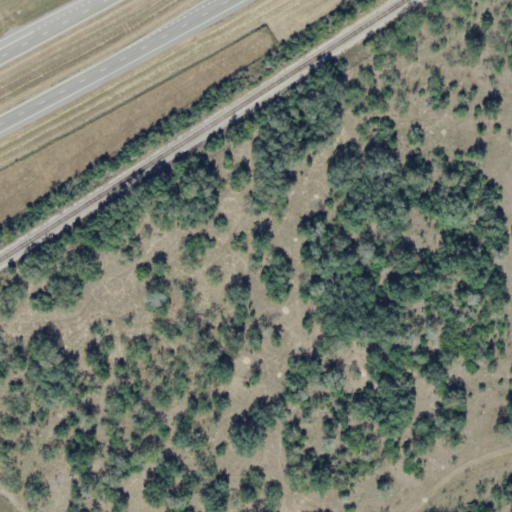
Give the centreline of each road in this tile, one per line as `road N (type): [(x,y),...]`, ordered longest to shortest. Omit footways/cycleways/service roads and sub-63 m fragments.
road 1 (trunk): [(0,125),(227,0)]
road 2 (trunk): [(117,0),(0,57)]
